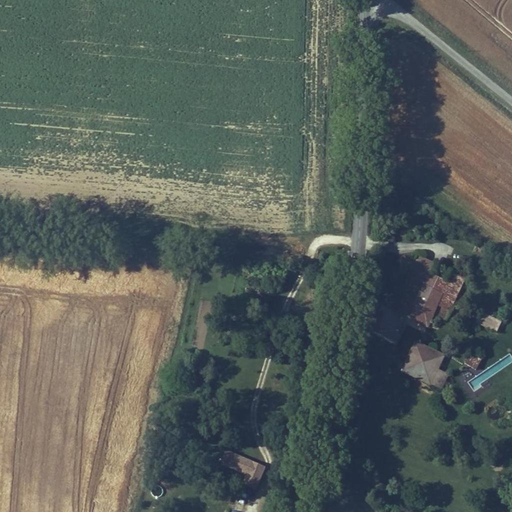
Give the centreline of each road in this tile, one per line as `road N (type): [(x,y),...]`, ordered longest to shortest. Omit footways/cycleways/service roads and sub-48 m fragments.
road 1 (secondary): [(298,511),(322,458),(356,255),(367,4)]
road 2 (track): [(357,243),(0,211)]
road 3 (unclassified): [(367,4),(405,16),(511,101)]
